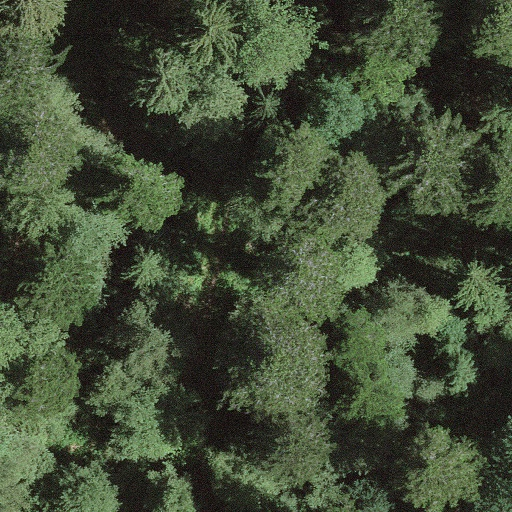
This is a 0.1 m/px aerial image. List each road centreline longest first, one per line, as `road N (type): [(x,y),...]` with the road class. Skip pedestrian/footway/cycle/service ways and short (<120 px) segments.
road 1 (track): [(237,0),(192,138),(97,511)]
road 2 (track): [(511,397),(454,511)]
